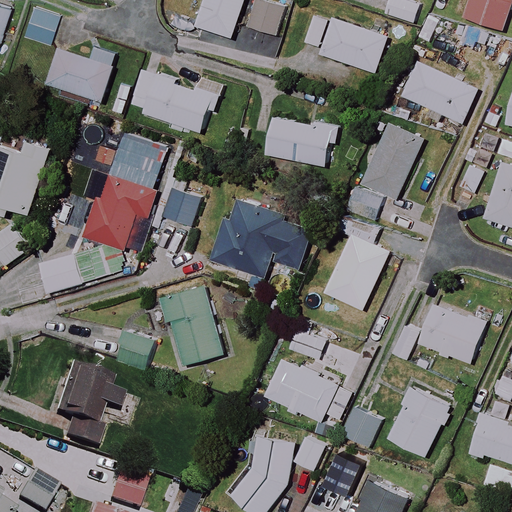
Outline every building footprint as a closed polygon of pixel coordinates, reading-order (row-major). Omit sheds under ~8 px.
[(196,0),(196,3),(209,7),(202,28),(237,40),(250,0),(196,0)] [(290,8),(265,0),(260,0),(252,26),(282,36),(290,8)] [(424,4),(411,0),(393,0),(389,13),(419,22),(424,4)] [(511,17),(511,0),(473,0),(467,16),(508,30),(511,17)] [(0,53),(15,7),(0,2),(0,53)] [(63,17),(36,8),(27,37),(55,45),(63,17)] [(331,19),(316,15),(308,43),(323,47),(331,19)] [(393,36),(338,17),(325,53),(380,72),(393,36)] [(118,69),(64,50),(52,85),(106,104),(118,69)] [(482,87),(423,61),(407,95),(433,107),(429,114),(442,120),(446,112),(467,122),(482,87)] [(182,83),(183,79),(148,67),(135,105),(150,110),(148,115),(172,122),(170,127),(190,134),(191,129),(206,134),(214,110),(219,112),(228,86),(204,78),(202,85),(201,89),(182,83)] [(136,86),(121,81),(116,99),(131,103),(136,86)] [(271,152),(289,156),(288,163),(296,165),(298,158),(330,166),(335,142),(340,143),(344,127),(318,121),(317,124),(279,116),(271,152)] [(361,181),(369,185),(404,199),(430,137),(394,123),(384,149),(376,146),(361,181)] [(57,151),(9,135),(5,146),(0,144),(0,214),(11,218),(14,209),(35,216),(57,151)] [(511,160),(506,159),(489,218),(511,224),(511,160)] [(488,170),(473,164),(464,186),(479,192),(488,170)] [(161,193),(114,178),(106,201),(99,199),(86,238),(130,252),(142,216),(153,219),(161,193)] [(189,183),(178,180),(167,219),(196,227),(204,199),(186,193),(189,183)] [(389,199),(365,187),(354,210),(378,222),(389,199)] [(288,214),(243,199),(237,219),(230,217),(216,259),(269,276),(275,258),(304,268),(316,230),(286,220),(288,214)] [(384,228),(353,215),(346,230),(356,235),(330,292),(368,309),(394,251),(377,243),(384,228)] [(33,248),(16,223),(0,234),(0,250),(10,265),(33,248)] [(87,282),(79,252),(44,262),(52,292),(87,282)] [(165,287),(165,270),(143,270),(143,287),(165,287)] [(232,351),(208,284),(167,298),(191,365),(232,351)] [(423,343),(443,350),(442,355),(453,359),(455,355),(475,363),(491,323),(439,302),(423,343)] [(312,320),(286,311),(280,330),(306,338),(312,320)] [(423,332),(408,324),(395,351),(410,359),(423,332)] [(160,337),(133,327),(122,358),(149,368),(160,337)] [(288,416),(291,409),(302,414),(304,410),(327,420),(330,413),(344,419),(357,389),(288,357),(271,395),(283,400),(278,411),(288,416)] [(114,380),(74,366),(58,411),(74,416),(68,435),(98,446),(105,427),(99,425),(107,403),(121,408),(126,394),(111,389),(114,380)] [(455,406),(419,387),(393,436),(429,455),(455,406)] [(385,419),(358,407),(346,434),(373,446),(385,419)] [(511,421),(487,413),(474,454),(487,458),(489,453),(511,460),(511,421)] [(233,496),(252,511),(271,511),(293,485),(299,441),(262,436),(258,465),(233,496)] [(329,444),(309,436),(298,461),(319,469),(329,444)] [(511,468),(494,463),(485,490),(511,498),(511,468)] [(149,478),(121,470),(112,499),(140,507),(149,478)] [(60,487),(36,473),(21,497),(45,511),(60,487)] [(405,511),(411,498),(375,482),(361,511),(405,511)] [(0,511),(14,511),(16,510),(0,499),(0,511)]
